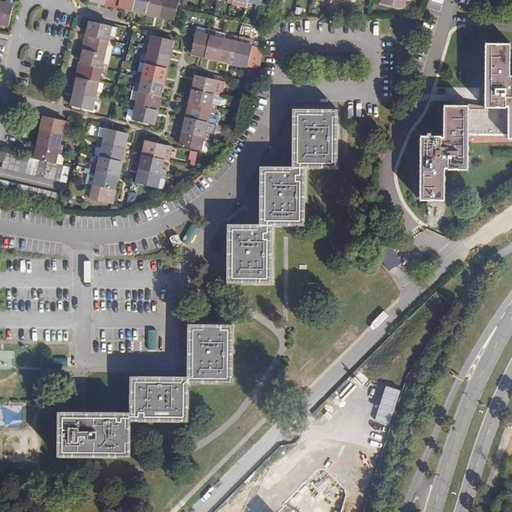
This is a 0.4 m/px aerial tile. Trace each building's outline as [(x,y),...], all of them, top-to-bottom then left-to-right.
[(4,0),(0,0),(0,25),(8,27),(12,7),(4,5),(4,0)] [(118,0),(117,6),(131,9),(133,0),(118,0)] [(133,0),(131,9),(145,13),(148,0),(133,0)] [(148,0),(145,13),(159,16),(163,0),(148,0)] [(163,0),(159,16),(173,19),(177,0),(163,0)] [(246,0),(255,2),(254,7),(259,8),(260,0),(246,0)] [(108,35),(110,26),(89,21),(86,36),(113,42),(114,36),(108,35)] [(110,26),(108,35),(114,36),(116,27),(110,26)] [(203,56),(209,31),(204,30),(203,35),(194,33),(190,53),(203,56)] [(214,32),(209,31),(203,56),(218,60),(222,40),(212,37),(214,32)] [(86,36),(83,49),(104,54),(106,45),(112,47),(113,42),(86,36)] [(145,49),(172,55),(175,41),(154,36),(152,45),(146,43),(145,49)] [(231,63),(237,38),(232,37),(231,42),(222,40),(218,60),(231,63)] [(237,38),(231,63),(246,66),(250,46),(241,44),(242,39),(237,38)] [(511,69),(509,69),(510,43),(486,43),(485,108),(468,108),(468,104),(444,104),(444,125),(421,124),(420,198),(443,199),(443,163),(467,164),(467,128),(507,129),(506,133),(511,132),(511,69)] [(104,54),(110,56),(112,47),(106,45),(104,54)] [(79,63),(107,70),(108,65),(101,63),(104,54),(83,49),(79,63)] [(168,69),(172,55),(145,49),(144,54),(150,55),(148,65),(168,69)] [(110,56),(104,54),(101,63),(108,65),(110,56)] [(79,63),(76,77),(97,82),(99,74),(105,75),(107,70),(79,63)] [(145,74),(148,65),(141,63),(139,72),(145,74)] [(145,74),(139,72),(138,77),(165,83),(168,69),(148,65),(145,74)] [(193,90),(214,94),(216,85),(223,87),(224,81),(197,75),(193,90)] [(73,91),(100,97),(101,93),(100,92),(102,83),(97,82),(76,77),(73,91)] [(138,77),(137,83),(143,84),(141,93),(162,97),(165,83),(138,77)] [(143,84),(137,83),(135,91),(141,93),(143,84)] [(222,96),(214,94),(193,90),(190,104),(218,110),(219,105),(219,104),(220,104),(222,96)] [(99,102),(100,97),(73,91),(70,105),(90,110),(92,101),(99,102)] [(159,111),(162,97),(141,93),(139,101),(133,100),(132,105),(159,111)] [(190,104),(187,118),(208,123),(210,114),(216,115),(218,110),(190,104)] [(155,125),(159,111),(132,105),(131,109),(137,111),(135,120),(155,125)] [(137,111),(131,109),(129,118),(135,120),(137,111)] [(39,128),(60,133),(63,123),(68,124),(69,121),(67,120),(42,114),(39,128)] [(336,173),(336,116),(292,117),(293,174),(260,174),(260,231),(227,231),(228,288),(272,287),(272,231),(304,230),(304,173),(336,173)] [(187,118),(183,132),(211,138),(212,133),(206,132),(208,123),(187,118)] [(60,133),(39,128),(36,142),(63,148),(64,143),(58,141),(60,133)] [(99,136),(97,140),(124,147),(127,133),(106,128),(104,137),(99,136)] [(211,138),(183,132),(180,146),(201,152),(204,142),(210,143),(211,138)] [(99,155),(121,160),(124,147),(97,140),(96,145),(101,147),(99,155)] [(34,156),(40,158),(46,159),(51,160),(54,161),(56,152),(62,153),(63,148),(36,142),(33,156),(34,156)] [(146,142),(143,156),(164,161),(166,152),(172,153),(173,148),(146,142)] [(210,143),(204,142),(201,152),(208,153),(210,143)] [(7,164),(10,151),(5,150),(3,160),(2,163),(7,164)] [(14,166),(17,152),(10,151),(7,164),(14,166)] [(196,166),(198,152),(191,151),(189,165),(196,166)] [(14,166),(19,167),(22,154),(17,152),(14,166)] [(22,154),(19,167),(26,168),(29,155),(25,154),(22,154)] [(34,156),(33,156),(29,155),(26,168),(31,170),(34,156)] [(117,174),(121,160),(99,155),(97,164),(92,163),(91,168),(117,174)] [(37,171),(40,158),(34,156),(31,170),(37,171)] [(143,156),(140,170),(166,177),(167,172),(162,171),(164,161),(143,156)] [(43,172),(46,159),(40,158),(37,171),(43,172)] [(43,172),(48,173),(51,160),(46,159),(43,172)] [(51,160),(48,173),(54,175),(57,162),(54,161),(51,160)] [(57,162),(54,175),(61,177),(64,163),(57,162)] [(70,165),(64,163),(61,177),(67,178),(70,165)] [(95,174),(93,184),(114,189),(117,174),(91,168),(90,173),(95,174)] [(166,177),(140,170),(137,185),(158,189),(160,181),(165,182),(166,177)] [(3,182),(0,195),(6,196),(10,183),(3,182)] [(15,185),(10,183),(6,196),(12,197),(15,185)] [(114,189),(93,184),(91,192),(86,191),(85,197),(111,202),(114,189)] [(15,185),(12,197),(18,199),(21,186),(15,185)] [(21,186),(18,199),(24,200),(27,187),(21,186)] [(24,200),(30,201),(33,188),(27,187),(24,200)] [(33,188),(30,201),(35,203),(39,190),(33,188)] [(43,191),(40,204),(47,205),(50,192),(43,191)] [(50,192),(47,205),(53,207),(56,194),(50,192)] [(56,194),(53,207),(59,208),(63,195),(56,194)] [(191,244),(198,228),(191,225),(184,242),(191,244)] [(175,240),(163,240),(162,253),(175,253),(175,240)] [(382,257),(390,271),(403,263),(395,250),(382,257)] [(234,385),(234,327),(190,328),(190,380),(132,380),(131,415),(58,415),(58,459),(132,459),(131,423),(190,423),(190,385),(234,385)] [(150,331),(148,344),(155,345),(157,332),(150,331)]
